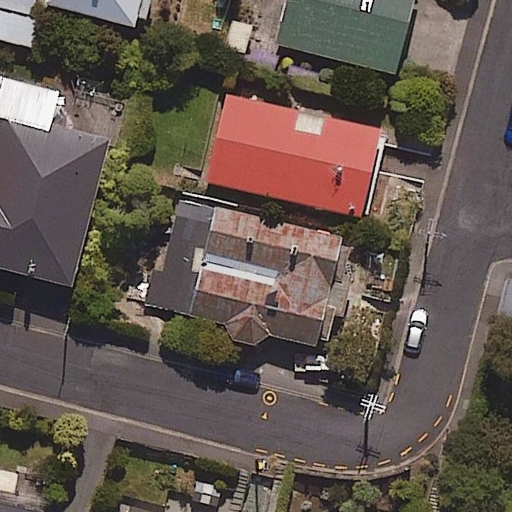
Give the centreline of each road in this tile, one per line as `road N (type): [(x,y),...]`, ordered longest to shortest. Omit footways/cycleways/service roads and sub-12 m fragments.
road 1 (residential): [(0,352),(340,437),(386,432),(416,416),(473,214)]
road 2 (residential): [(473,214),(511,71)]
